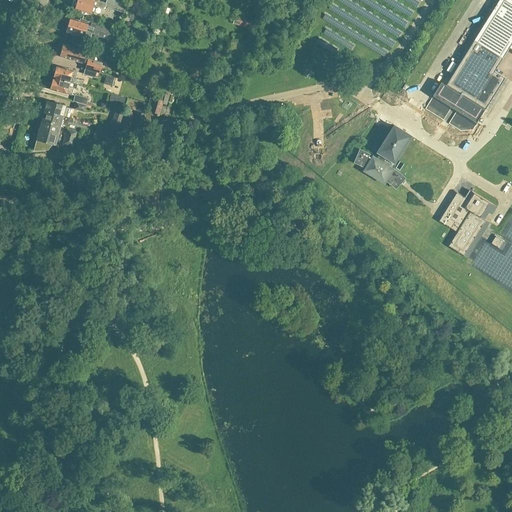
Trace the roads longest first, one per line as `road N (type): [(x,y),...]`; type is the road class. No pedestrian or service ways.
road 1 (unclassified): [(0,152),(38,158),(222,111)]
road 2 (residential): [(0,134),(42,0)]
